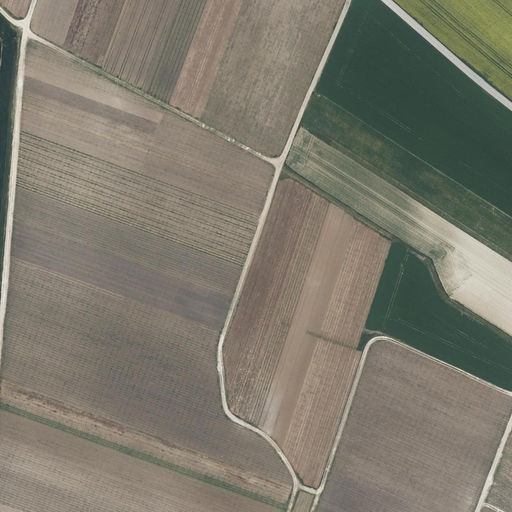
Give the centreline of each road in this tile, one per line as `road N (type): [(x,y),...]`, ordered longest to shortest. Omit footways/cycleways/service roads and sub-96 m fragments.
road 1 (track): [(0,9),(22,28),(279,163),(347,0)]
road 2 (track): [(286,511),(289,467),(269,439),(225,410),(217,357),(279,163)]
road 3 (track): [(310,511),(374,337),(511,392)]
road 4 (track): [(0,325),(22,28),(32,0)]
road 5 (unclassified): [(511,105),(391,0)]
